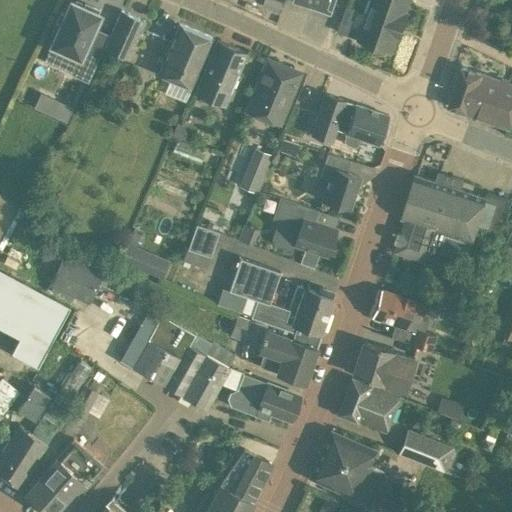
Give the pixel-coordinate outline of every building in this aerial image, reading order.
[(331,14),(335,0),(293,0),(293,1),(331,14)] [(372,0),(368,14),(403,26),(407,14),(404,13),(408,0),(372,0)] [(54,36),(50,45),(78,57),(71,73),(87,80),(102,46),(87,40),(99,14),(96,13),(98,9),(84,3),(82,6),(70,1),(59,24),(56,22),(50,34),(54,36)] [(403,26),(368,14),(363,29),(352,25),(357,9),(346,5),(337,31),(360,39),(360,40),(391,50),(396,36),(399,37),(403,26)] [(127,59),(145,20),(120,10),(102,48),(127,59)] [(179,23),(158,73),(170,78),(164,92),(184,100),(211,37),(179,23)] [(223,104),(246,52),(215,39),(193,91),(223,104)] [(245,108),(279,123),(300,73),(300,72),(266,58),(245,108)] [(462,66),(455,86),(511,105),(511,84),(501,81),(481,74),(481,73),(462,66)] [(511,105),(455,86),(448,105),(468,112),(468,111),(508,125),(511,113),(511,105)] [(378,144),(388,115),(355,103),(324,92),(310,134),(332,141),(339,123),(347,126),(345,133),(346,133),(343,139),(345,143),(353,146),(357,144),(359,138),(378,144)] [(33,105),(66,120),(70,110),(38,95),(33,105)] [(123,117),(126,110),(115,104),(111,111),(123,117)] [(280,150),(293,154),(296,143),(283,139),(280,150)] [(249,160),(268,167),(273,155),(254,147),(249,160)] [(329,178),(322,199),(349,207),(359,176),(346,172),(349,160),(326,153),(319,175),(329,178)] [(397,241),(396,245),(403,248),(427,255),(429,248),(466,260),(486,196),(460,188),(463,179),(438,171),(435,180),(415,173),(400,218),(404,219),(400,232),(396,231),(393,240),(397,241)] [(261,183),(243,175),(238,185),(257,193),(261,183)] [(318,210),(295,203),(279,197),(271,219),(281,222),(275,238),(277,242),(290,246),(293,244),(304,248),(299,262),(313,267),(318,252),(327,255),(335,228),(314,221),(318,210)] [(205,207),(201,219),(208,222),(213,210),(205,207)] [(209,256),(218,231),(196,223),(187,248),(209,256)] [(130,261),(164,276),(172,257),(138,242),(130,261)] [(246,257),(272,263),(275,250),(249,244),(246,257)] [(62,253),(44,289),(69,304),(73,296),(88,303),(98,282),(105,286),(110,276),(103,272),(102,273),(62,253)] [(228,289),(268,303),(279,270),(239,257),(228,289)] [(125,282),(132,267),(119,261),(111,275),(125,282)] [(70,306),(69,304),(44,289),(43,291),(0,268),(0,327),(17,337),(10,352),(37,366),(70,306)] [(291,322),(306,328),(301,342),(316,347),(333,297),(304,286),(304,287),(296,284),(284,320),(291,322)] [(379,289),(371,316),(394,324),(414,331),(410,343),(431,350),(436,335),(423,331),(428,318),(420,315),(424,303),(379,289)] [(511,298),(496,331),(511,339),(511,298)] [(276,371),(304,381),(316,347),(301,342),(291,338),(291,337),(288,336),(289,335),(236,315),(229,336),(258,346),(257,351),(263,353),(259,366),(276,371)] [(156,324),(148,338),(132,366),(206,409),(230,366),(227,365),(234,353),(210,340),(176,322),(171,332),(156,324)] [(391,350),(362,341),(352,373),(403,389),(413,358),(391,351),(391,350)] [(0,474),(18,487),(45,443),(53,431),(67,409),(63,406),(90,365),(79,358),(38,420),(30,432),(18,424),(0,452),(0,474)] [(105,385),(110,378),(97,370),(93,377),(105,385)] [(289,420),(299,395),(266,381),(242,372),(236,388),(229,391),(226,397),(230,405),(267,419),(270,412),(289,420)] [(351,377),(337,413),(386,432),(399,395),(370,385),(351,377)] [(83,383),(71,403),(86,411),(96,416),(102,406),(92,401),(98,391),(83,383)] [(33,385),(18,408),(33,418),(48,396),(33,385)] [(461,405),(441,398),(438,410),(458,417),(461,405)] [(407,428),(397,453),(461,477),(463,472),(446,465),(453,445),(407,428)] [(375,451),(330,431),(309,476),(368,502),(382,471),(369,464),(375,451)] [(24,493),(47,511),(52,511),(85,475),(90,479),(104,464),(73,437),(60,452),(24,493)] [(246,511),(252,500),(272,463),(243,448),(218,482),(207,503),(206,502),(201,511),(246,511)] [(105,503),(107,505),(100,511),(126,511),(110,497),(105,503)] [(331,511),(335,504),(325,499),(319,511),(321,511),(331,511)]
